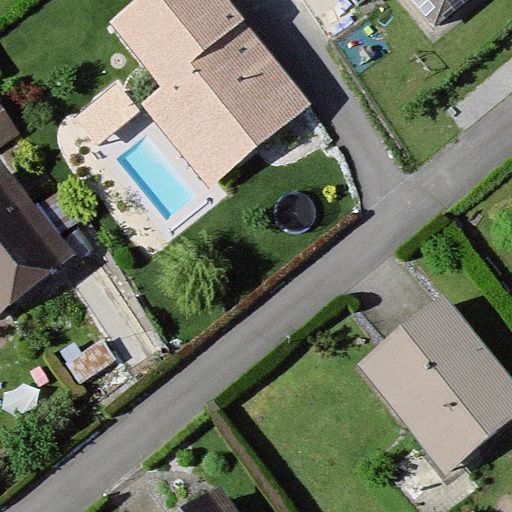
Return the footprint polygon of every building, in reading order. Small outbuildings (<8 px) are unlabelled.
[(218,0),(151,0),(112,32),(164,96),(145,111),(208,187),(306,106),(218,0)] [(402,0),(425,30),(465,0),(402,0)] [(74,114),(98,141),(141,105),(118,78),(74,114)] [(0,140),(22,125),(0,95),(0,140)] [(0,173),(0,314),(69,259),(0,173)] [(511,386),(439,297),(350,370),(434,472),(511,409),(511,386)] [(240,511),(223,483),(174,511),(240,511)]
